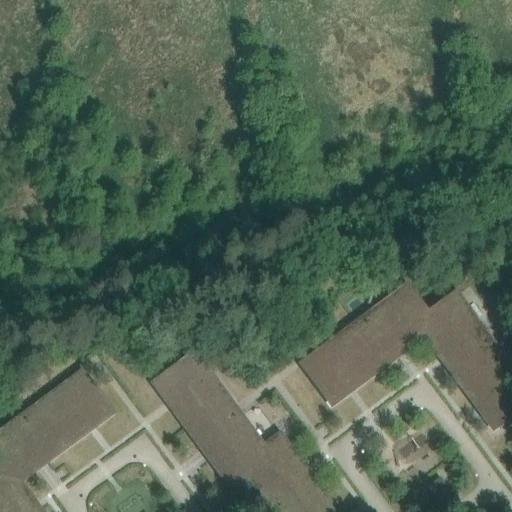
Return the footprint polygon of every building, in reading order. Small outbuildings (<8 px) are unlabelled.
[(494,298),(502,292),(483,267),(475,273),(494,298)] [(511,369),(479,326),(476,328),(461,308),(464,306),(455,293),(428,314),(407,286),(395,295),(397,299),(377,313),(375,310),(324,348),(326,351),(321,355),(319,352),(301,365),(331,405),(348,392),(346,389),(351,385),(353,388),(396,357),(392,352),(410,338),(414,343),(424,336),(432,346),(437,342),(450,361),(446,364),(477,407),(480,404),(484,409),(481,412),(494,429),(511,415),(511,369)] [(336,511),(311,478),(306,482),(292,463),(297,459),(280,437),(264,449),(263,448),(259,450),(246,432),(249,430),(211,378),(208,380),(205,375),(207,373),(194,355),(154,385),(167,403),(170,401),(173,406),(171,408),(202,450),(207,446),(221,465),(216,468),(233,491),(249,479),(250,480),(253,478),(267,496),(263,499),(273,511),(336,511)] [(46,461),(88,430),(85,427),(90,423),(93,426),(110,413),(80,373),(63,386),(65,389),(60,393),(58,390),(7,428),(9,431),(0,437),(0,511),(39,511),(38,511),(37,511),(30,511),(19,497),(25,493),(17,483),(27,475),(24,470),(42,456),(46,461)] [(437,511),(455,498),(440,478),(420,493),(434,511),(437,511)]
